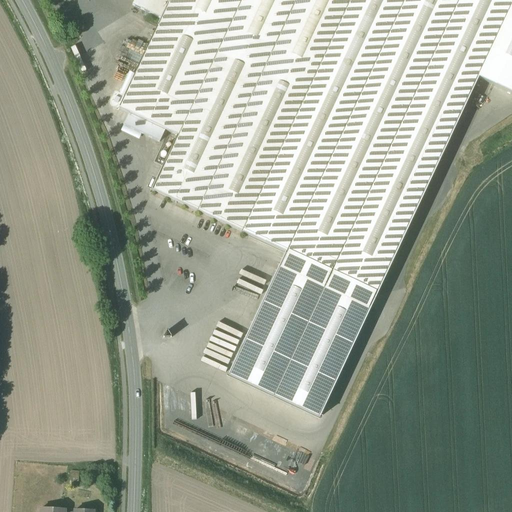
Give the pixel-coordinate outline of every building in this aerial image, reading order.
[(381,297),(511,8),(511,0),(172,0),(167,13),(120,116),(181,143),(157,196),(280,252),(376,294),(381,297)] [(140,0),(167,13),(172,0),(140,0)] [(376,294),(280,252),(225,375),(321,418),(376,294)] [(237,446),(250,443),(245,417),(232,419),(237,446)] [(250,426),(257,452),(264,450),(257,424),(250,426)]
